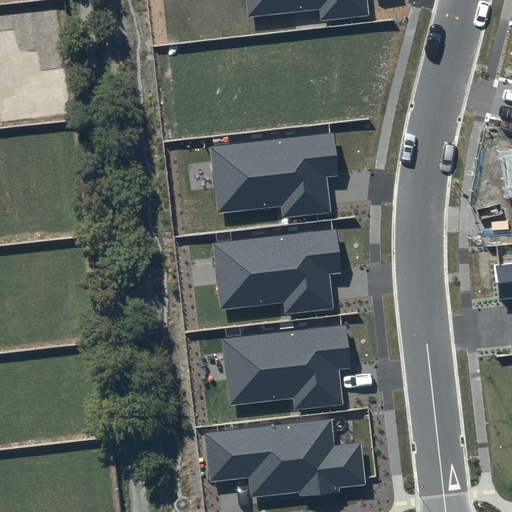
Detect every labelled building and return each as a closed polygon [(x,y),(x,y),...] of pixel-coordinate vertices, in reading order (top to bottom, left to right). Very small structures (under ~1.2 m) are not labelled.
[(245,0),(248,17),(319,10),(321,21),(370,16),(367,0),(245,0)] [(334,131),(209,147),(218,214),(281,207),(282,218),(331,212),(327,176),(339,175),(334,131)] [(337,227),(212,243),(221,311),(284,303),(285,314),(334,309),(330,272),(342,271),(337,227)] [(511,264),(494,266),(498,301),(511,298),(511,264)] [(347,324),(222,339),(231,407),(293,399),(295,410),(343,405),(340,368),(352,367),(347,324)] [(332,419),(204,434),(209,482),(249,477),(251,497),(367,484),(361,443),(334,446),(332,419)]
